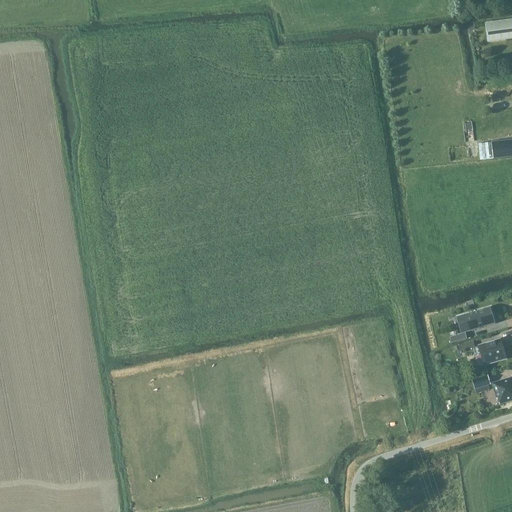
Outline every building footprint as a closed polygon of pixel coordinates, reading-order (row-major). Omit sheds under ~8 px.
[(487,43),(511,39),(511,20),(485,24),(487,43)] [(507,117),(482,118),(483,136),(507,135),(507,117)] [(511,140),(491,143),(493,158),(511,156),(511,140)] [(465,333),(495,324),(490,307),(456,317),(461,334),(451,337),(453,344),(467,340),(465,333)] [(505,359),(503,352),(504,352),(502,347),(500,340),(478,346),(484,366),(505,359)] [(460,352),(475,348),(473,341),(458,346),(460,352)] [(474,390),(490,385),(488,376),(471,380),(474,390)] [(511,400),(511,382),(511,378),(492,384),(496,399),(498,399),(499,405),(511,400)] [(445,486),(442,486),(440,470),(429,471),(432,489),(433,497),(404,503),(405,511),(447,503),(445,486)]
